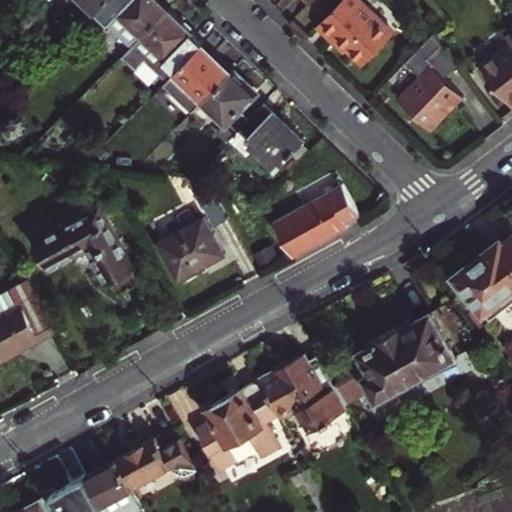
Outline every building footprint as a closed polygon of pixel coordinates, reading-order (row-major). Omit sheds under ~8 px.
[(65,0),(69,3),(72,0),(87,0),(98,10),(107,0),(65,0)] [(170,8),(161,0),(107,0),(98,10),(86,22),(99,34),(109,23),(133,46),(170,8)] [(396,31),(364,0),(342,0),(319,24),(338,43),(342,38),(352,48),(366,61),(396,31)] [(170,8),(133,46),(125,55),(138,68),(147,59),(161,73),(169,81),(176,73),(205,43),(170,8)] [(511,33),(508,36),(511,42),(511,43),(483,66),(511,102),(511,33)] [(434,35),(407,63),(420,76),(398,98),(429,130),(463,97),(444,77),(457,65),(434,35)] [(342,38),(338,43),(347,53),(352,48),(342,38)] [(205,102),(235,72),(205,43),(176,73),(205,102)] [(147,59),(138,68),(136,70),(150,84),(161,73),(147,59)] [(256,93),(235,72),(205,102),(226,122),(217,130),(228,141),(241,128),(251,118),(242,108),(256,93)] [(205,102),(176,73),(169,81),(165,85),(194,113),(205,102)] [(251,118),(241,128),(280,167),(306,141),(267,102),(251,118)] [(207,178),(189,175),(205,206),(219,199),(207,178)] [(277,221),(295,255),(349,225),(347,221),(361,214),(345,184),(277,221)] [(111,281),(114,280),(122,293),(141,283),(133,270),(136,268),(92,188),(70,200),(79,218),(36,242),(50,267),(81,250),(96,252),(111,281)] [(207,216),(161,241),(181,279),(227,254),(207,216)] [(511,291),(511,242),(507,246),(502,241),(458,276),(481,306),(470,314),(480,329),(492,320),(486,312),(511,291)] [(81,250),(79,262),(94,264),(96,252),(81,250)] [(2,288),(0,294),(0,360),(56,330),(28,279),(9,289),(2,288)] [(374,389),(379,399),(458,356),(433,311),(414,321),(412,317),(369,340),(370,342),(367,344),(368,346),(362,350),(370,365),(335,384),(346,403),(374,389)] [(310,428),(348,407),(346,403),(335,384),(322,359),(313,364),(307,353),(264,376),(283,411),(285,415),(293,411),(299,423),(306,420),(310,428)] [(264,376),(242,388),(241,385),(228,392),(229,395),(211,404),(216,414),(198,423),(222,466),(259,446),(263,453),(282,442),(270,419),(283,411),(264,376)] [(158,433),(118,455),(134,486),(175,464),(176,467),(178,468),(186,471),(193,470),(200,466),(183,435),(164,445),(158,433)] [(133,511),(145,506),(134,486),(118,455),(87,472),(104,504),(108,511),(133,511)] [(87,472),(52,491),(63,511),(108,511),(104,504),(87,472)] [(52,511),(63,511),(52,491),(44,496),(52,511)] [(52,511),(44,496),(14,511),(52,511)]
